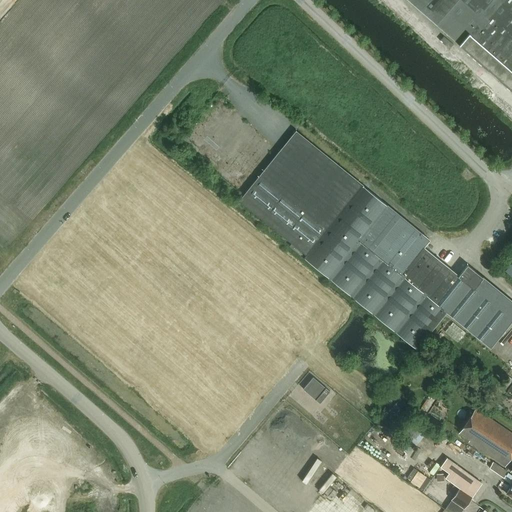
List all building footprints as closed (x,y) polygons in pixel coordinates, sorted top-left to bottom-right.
[(511,0),(407,0),(459,44),(459,45),(511,90),(511,0)] [(490,347),(511,319),(511,300),(467,265),(459,275),(423,247),(429,239),(387,206),(388,205),(362,185),(363,185),(296,131),(240,200),(292,243),(290,246),(417,349),(447,311),(490,347)] [(320,402),(330,390),(313,376),(303,388),(320,402)] [(420,409),(432,390),(425,385),(413,404),(420,409)] [(426,418),(441,396),(433,391),(419,413),(426,418)] [(505,465),(511,454),(511,433),(475,408),(459,432),(469,440),(469,441),(505,465)] [(411,417),(398,432),(415,446),(428,431),(411,417)] [(313,481),(328,458),(323,455),(308,478),(313,481)] [(449,472),(455,464),(447,458),(441,466),(449,472)] [(508,471),(500,465),(494,461),(490,467),(504,477),(508,471)] [(472,496),(481,483),(455,464),(449,472),(446,477),(472,496)] [(430,479),(425,476),(419,486),(424,489),(430,479)] [(335,511),(350,493),(338,484),(318,511),(315,510),(313,511),(335,511)] [(464,507),(469,499),(472,496),(459,487),(451,498),(464,507)]
